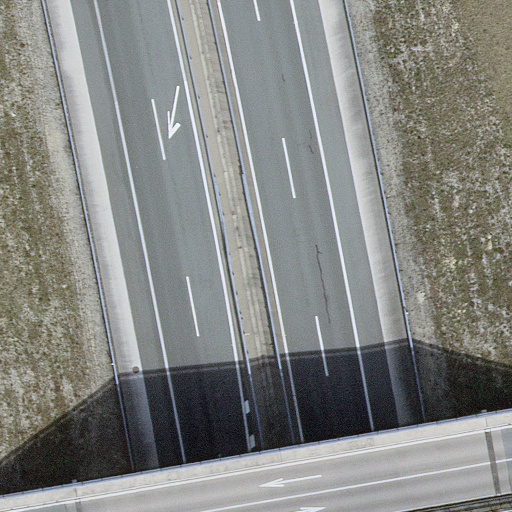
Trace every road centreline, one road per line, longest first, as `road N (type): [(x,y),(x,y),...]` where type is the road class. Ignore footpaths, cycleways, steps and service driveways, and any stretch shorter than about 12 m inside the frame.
road 1 (motorway): [(351,511),(253,0)]
road 2 (motorway): [(129,0),(220,511)]
road 3 (secondary): [(200,511),(511,460)]
